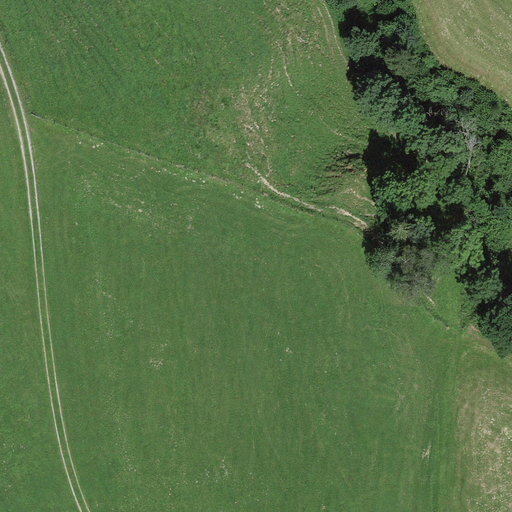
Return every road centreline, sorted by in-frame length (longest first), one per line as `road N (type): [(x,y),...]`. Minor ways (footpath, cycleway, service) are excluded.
road 1 (track): [(438,511),(453,331),(442,194),(428,163),(361,95),(321,0)]
road 2 (track): [(0,52),(28,153),(56,407),(85,511)]
